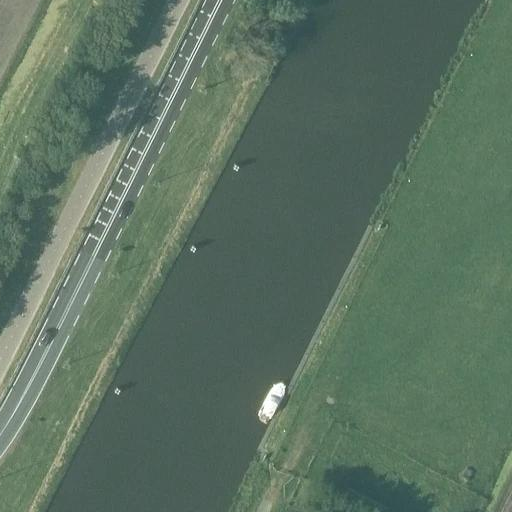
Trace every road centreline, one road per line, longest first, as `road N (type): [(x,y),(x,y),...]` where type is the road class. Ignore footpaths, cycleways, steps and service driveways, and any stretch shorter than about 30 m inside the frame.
road 1 (primary): [(0,434),(219,0)]
road 2 (unclassified): [(0,358),(177,0)]
